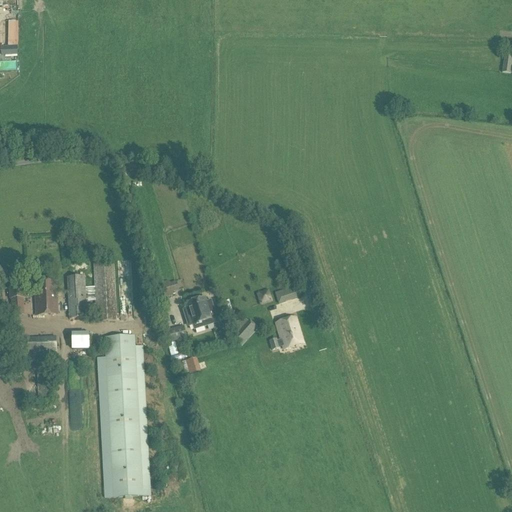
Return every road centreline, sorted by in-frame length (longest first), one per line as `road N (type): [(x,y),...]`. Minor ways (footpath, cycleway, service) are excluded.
road 1 (unclassified): [(226,291),(196,198),(179,176),(65,156),(0,171)]
road 2 (unknown): [(129,165),(172,298)]
